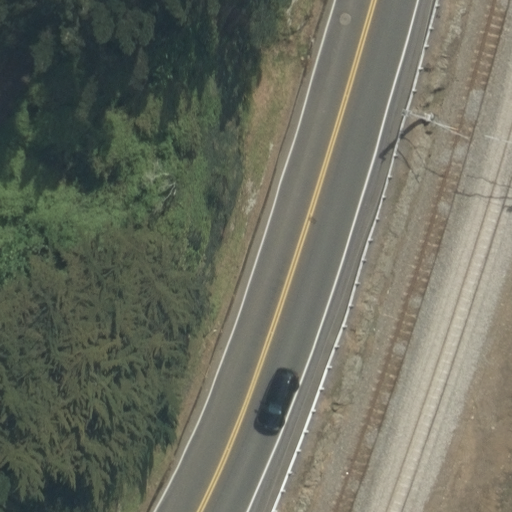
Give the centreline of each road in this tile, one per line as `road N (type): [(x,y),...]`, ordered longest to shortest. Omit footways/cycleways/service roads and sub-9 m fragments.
road 1 (secondary): [(206,511),(274,349),(374,0)]
road 2 (track): [(92,0),(0,107)]
